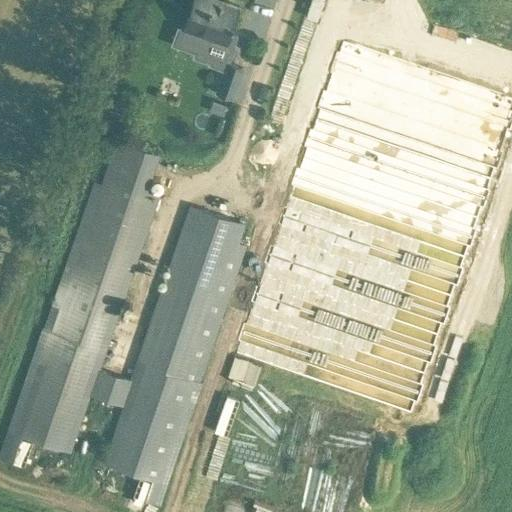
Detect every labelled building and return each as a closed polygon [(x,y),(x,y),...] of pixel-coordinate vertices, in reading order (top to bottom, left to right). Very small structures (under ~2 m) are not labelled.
[(233,24),(240,6),(224,0),(193,0),(190,9),(184,28),(183,29),(201,35),(195,53),(194,56),(210,62),(211,57),(226,62),(227,61),(233,45),(226,42),(230,31),(233,24)] [(214,388),(170,511),(366,511),(388,451),(357,440),(368,408),(399,420),(511,106),(511,81),(347,22),(226,357),(264,370),(253,402),(214,388)] [(216,91),(233,97),(244,67),(227,61),(226,62),(216,91)] [(15,431),(5,461),(24,468),(35,438),(69,450),(89,393),(125,405),(105,462),(141,474),(133,498),(150,504),(194,380),(192,379),(236,252),(246,223),(192,205),(139,360),(141,361),(135,379),(99,368),(105,350),(107,350),(160,194),(147,190),(160,153),(118,139),(106,176),(54,331),(52,330),(15,431)] [(511,176),(454,338),(511,358),(511,176)] [(0,511),(74,511),(0,485),(0,511)]
